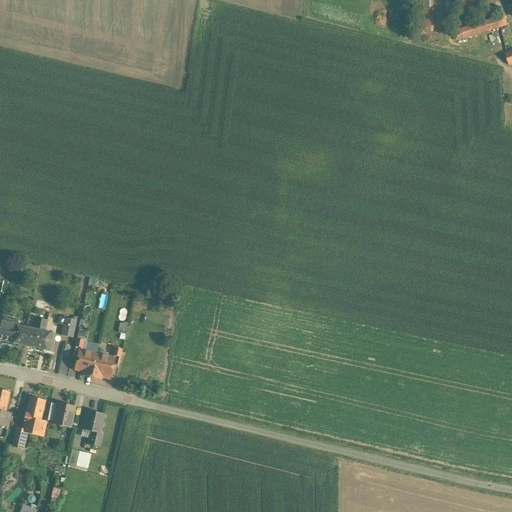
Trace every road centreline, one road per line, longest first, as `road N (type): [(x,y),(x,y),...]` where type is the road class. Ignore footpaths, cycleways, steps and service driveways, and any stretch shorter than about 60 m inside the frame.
road 1 (track): [(156,408),(511,487)]
road 2 (residential): [(0,369),(156,408)]
